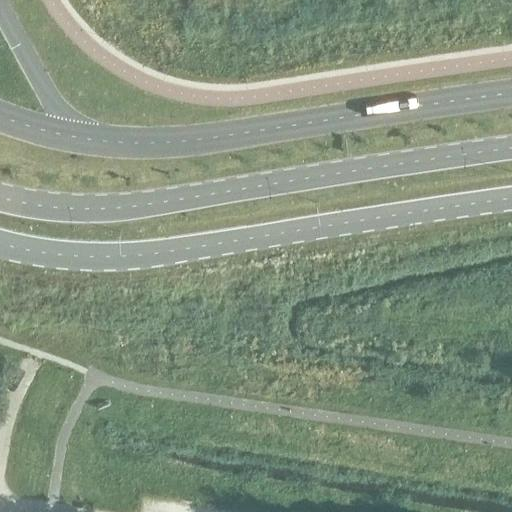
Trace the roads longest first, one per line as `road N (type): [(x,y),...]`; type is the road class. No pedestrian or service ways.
road 1 (secondary): [(511,147),(117,206),(0,195)]
road 2 (secondary): [(0,243),(139,253),(511,199)]
